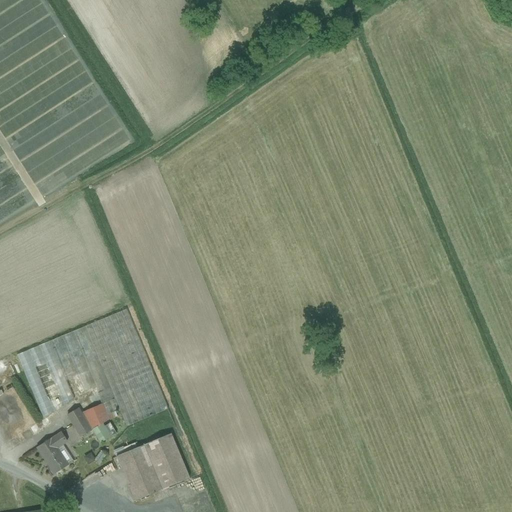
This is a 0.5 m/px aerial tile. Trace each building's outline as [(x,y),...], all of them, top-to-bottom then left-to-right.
[(60,166),(63,182),(89,163),(87,152),(82,145),(78,148),(76,146),(74,133),(67,135),(66,131),(63,126),(58,127),(53,121),(52,122),(47,115),(45,116),(40,119),(45,127),(40,128),(41,135),(31,137),(35,141),(46,139),(46,140),(51,147),(48,149),(51,153),(56,152),(58,163),(60,166)] [(169,410),(127,310),(85,328),(111,389),(115,398),(120,411),(128,428),(169,410)] [(111,389),(85,328),(50,343),(75,401),(97,389),(99,394),(111,389)] [(50,343),(16,356),(43,418),(75,401),(50,343)] [(99,394),(90,397),(93,406),(105,400),(106,402),(115,398),(111,389),(99,394)] [(106,402),(103,404),(109,416),(116,413),(117,414),(118,414),(118,412),(120,411),(115,398),(106,402)] [(103,404),(81,414),(81,415),(87,423),(91,431),(92,430),(103,424),(110,420),(109,416),(103,404)] [(77,409),(67,415),(71,421),(81,415),(81,414),(77,409)] [(81,415),(71,421),(76,430),(87,423),(81,415)] [(46,418),(36,425),(40,431),(50,424),(46,418)] [(87,423),(76,430),(80,437),(91,431),(87,423)] [(111,423),(105,427),(103,424),(92,430),(100,444),(117,433),(111,423)] [(54,474),(68,466),(56,448),(62,444),(66,441),(61,433),(50,440),(50,439),(37,447),(54,474)] [(170,434),(116,456),(134,501),(189,478),(170,434)] [(74,462),(62,444),(56,448),(68,466),(74,462)] [(88,464),(94,460),(90,454),(84,458),(88,464)]
